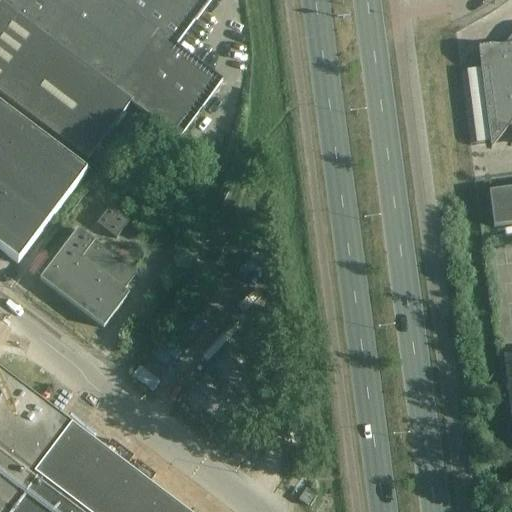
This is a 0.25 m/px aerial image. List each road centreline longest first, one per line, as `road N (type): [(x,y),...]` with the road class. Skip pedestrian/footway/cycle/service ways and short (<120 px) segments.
road 1 (primary): [(314,0),(383,511)]
road 2 (primary): [(435,511),(366,0)]
road 3 (unclassified): [(238,511),(0,325)]
